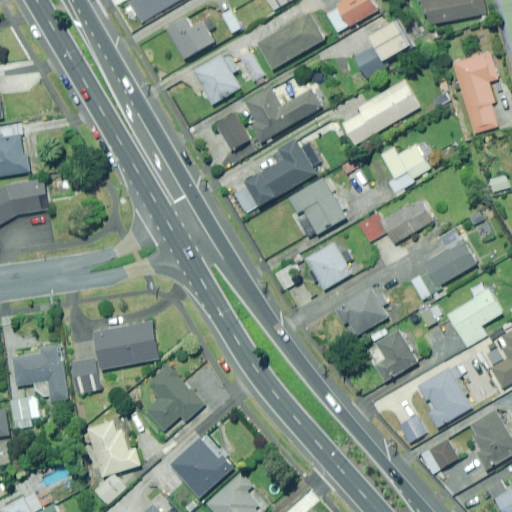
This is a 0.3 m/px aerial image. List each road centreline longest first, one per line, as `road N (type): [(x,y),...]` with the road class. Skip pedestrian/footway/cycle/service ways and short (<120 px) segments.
road 1 (trunk): [(209,227),(262,310),(424,511)]
road 2 (trunk): [(379,511),(278,398),(179,242)]
road 3 (trunk): [(179,242),(37,0)]
road 4 (trunk): [(76,0),(209,227)]
road 5 (residential): [(0,282),(96,270),(179,242)]
